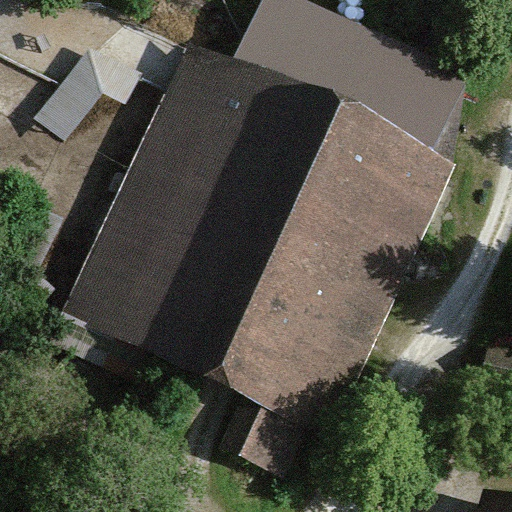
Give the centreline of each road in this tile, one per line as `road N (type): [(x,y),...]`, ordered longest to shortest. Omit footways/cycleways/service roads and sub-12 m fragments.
road 1 (track): [(511,482),(463,473),(445,394),(453,317),(511,189)]
road 2 (unknown): [(463,473),(364,474),(291,511)]
